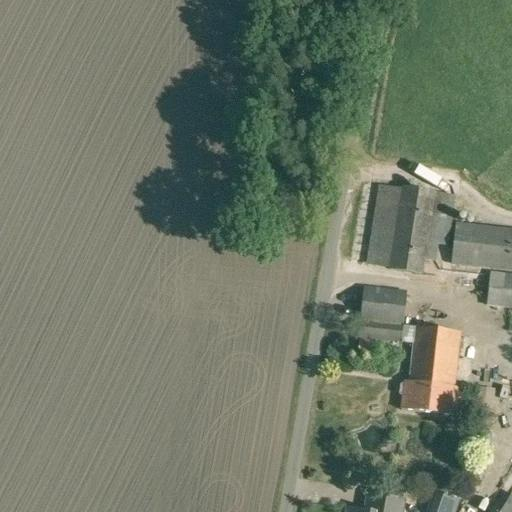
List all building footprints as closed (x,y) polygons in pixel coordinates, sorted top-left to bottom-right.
[(447,246),(455,197),(378,185),(365,264),(422,275),(426,244),(447,246)] [(511,271),(511,230),(455,224),(450,265),(511,271)] [(511,308),(511,274),(489,272),(486,306),(511,308)] [(400,344),(406,291),(362,286),(356,339),(358,340),(356,354),(371,355),(372,341),(400,344)] [(453,389),(459,333),(414,327),(408,383),(403,383),(403,384),(400,385),(399,394),(402,395),(400,410),(454,417),(457,389),(453,389)] [(491,416),(491,415),(494,390),(476,387),(473,414),(491,416)] [(444,511),(465,511),(471,498),(453,491),(444,511)] [(511,511),(511,494),(500,511),(511,511)] [(401,511),(403,502),(368,495),(365,511),(347,509),(346,511),(401,511)]
